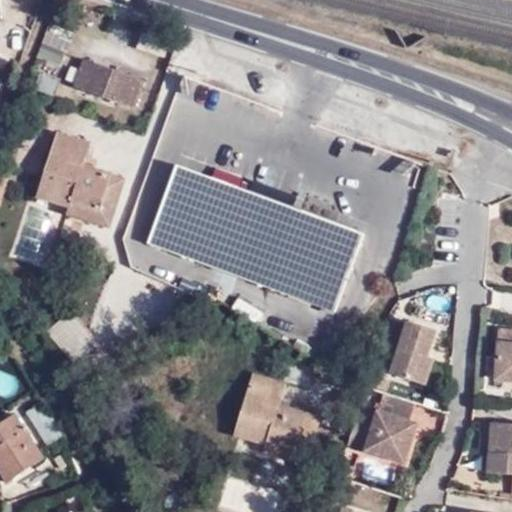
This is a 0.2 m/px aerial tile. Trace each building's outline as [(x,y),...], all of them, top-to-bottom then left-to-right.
[(71,35),(48,28),(39,53),(62,61),(71,35)] [(76,86),(136,106),(144,76),(85,58),(76,86)] [(102,202),(113,207),(123,178),(82,164),(89,142),(56,130),(34,194),(67,205),(69,199),(100,209),(102,202)] [(13,167),(0,163),(0,180),(6,182),(13,167)] [(146,240),(287,292),(310,300),(334,309),(362,232),(175,163),(146,240)] [(261,164),(256,190),(307,199),(311,173),(261,164)] [(108,226),(113,207),(102,202),(100,209),(69,199),(67,205),(65,212),(108,226)] [(287,295),(309,303),(310,300),(287,292),(287,295)] [(48,325),(66,346),(88,329),(70,307),(48,325)] [(433,359),(428,358),(423,356),(425,350),(429,351),(436,331),(410,322),(408,327),(389,321),(379,350),(398,356),(392,375),(424,385),(433,359)] [(8,335),(2,324),(0,324),(0,354),(13,353),(8,335)] [(66,346),(78,362),(90,332),(88,329),(66,346)] [(511,376),(511,332),(498,331),(495,376),(511,376)] [(90,332),(78,362),(82,366),(103,349),(90,332)] [(280,450),(303,457),(318,410),(279,396),(282,382),(249,372),(229,433),(261,443),(264,436),(282,442),(280,450)] [(383,394),(378,411),(409,421),(414,404),(383,394)] [(63,437),(45,405),(32,412),(52,444),(63,437)] [(409,421),(378,411),(376,417),(359,411),(348,444),(385,456),(388,448),(407,454),(413,438),(408,436),(412,422),(409,421)] [(49,457),(20,414),(0,427),(0,464),(12,483),(49,457)] [(417,423),(412,422),(408,436),(413,438),(417,423)] [(511,426),(491,425),(488,456),(496,457),(495,476),(511,476),(511,426)] [(388,448),(385,456),(405,462),(407,454),(388,448)] [(496,457),(488,456),(487,475),(495,476),(496,457)]
